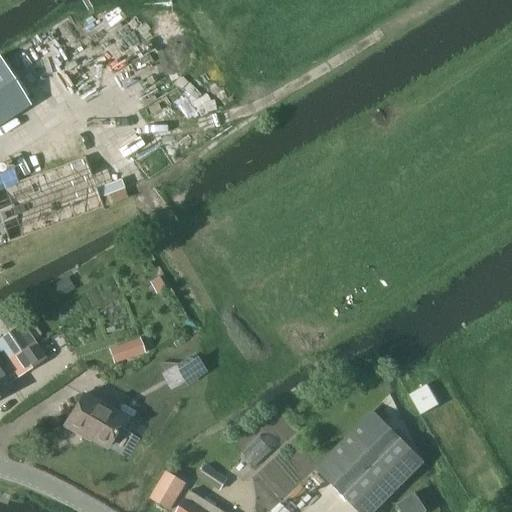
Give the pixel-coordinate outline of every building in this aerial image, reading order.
[(31,98),(54,84),(35,55),(26,60),(18,47),(4,56),(31,98)] [(0,123),(26,107),(0,66),(0,123)] [(0,217),(9,242),(101,208),(83,159),(17,184),(12,171),(0,174),(0,217)] [(0,363),(32,341),(21,324),(0,338),(0,351),(1,353),(0,354),(0,363)] [(106,349),(112,364),(142,353),(137,338),(106,349)] [(32,341),(0,363),(0,394),(10,387),(1,373),(10,366),(17,377),(44,358),(32,341)] [(109,449),(118,432),(125,419),(83,396),(67,426),(109,449)] [(317,467),(362,511),(374,511),(425,462),(374,411),(317,467)] [(203,466),(197,475),(220,489),(226,480),(203,466)] [(170,510),(186,484),(166,473),(151,499),(170,510)] [(224,511),(190,492),(178,511),(224,511)] [(398,506),(402,511),(428,511),(429,511),(417,493),(398,506)]
